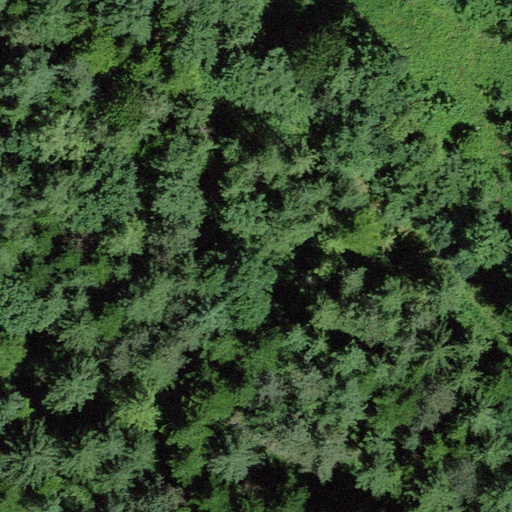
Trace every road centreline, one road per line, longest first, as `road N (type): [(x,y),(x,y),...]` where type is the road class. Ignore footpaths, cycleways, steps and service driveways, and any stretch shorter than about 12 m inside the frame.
road 1 (track): [(511,344),(460,277),(326,151),(194,61),(58,0)]
road 2 (track): [(0,303),(389,511)]
